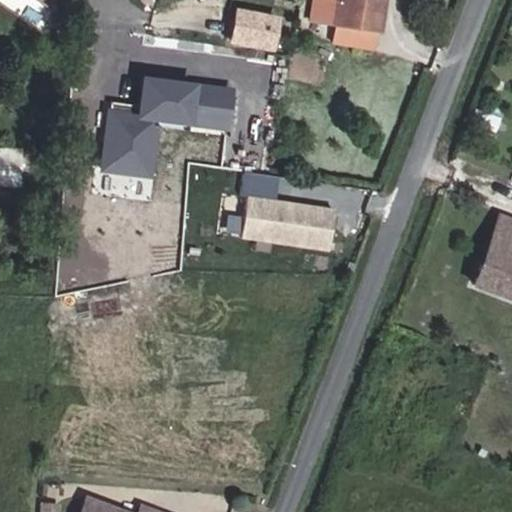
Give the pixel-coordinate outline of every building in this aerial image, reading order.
[(378,31),(382,0),(334,0),(330,24),(378,31)] [(228,41),(268,49),(275,19),(234,10),(228,41)] [(343,254),(349,215),(302,207),(301,211),(290,209),(290,205),(262,201),(255,241),(343,254)] [(485,268),(502,219),(496,217),(479,266),(485,268)] [(511,297),(511,222),(502,219),(485,268),(479,266),(473,284),(511,297)] [(54,506),(55,483),(43,482),(42,505),(54,506)] [(157,511),(142,506),(139,511),(120,511),(85,499),(80,511),(157,511)]
